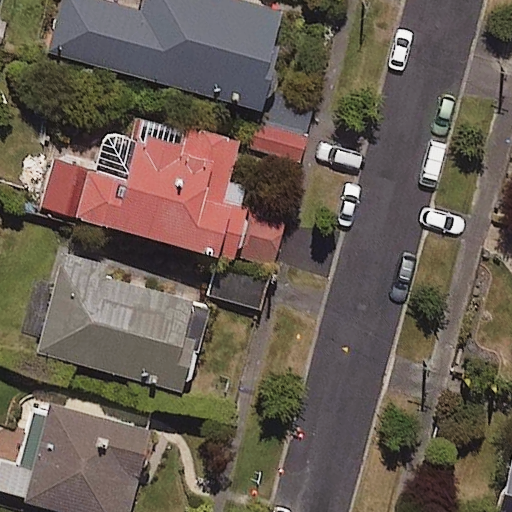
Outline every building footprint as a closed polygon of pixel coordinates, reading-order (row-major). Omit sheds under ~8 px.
[(284,15),(229,0),(145,0),(143,11),(101,0),(62,0),(48,54),(258,110),(284,15)] [(239,148),(137,119),(131,142),(103,134),(94,163),(63,154),(46,215),(226,266),(248,189),(229,184),(239,148)] [(105,267),(63,256),(38,354),(187,393),(208,310),(101,282),(105,267)] [(129,511),(150,435),(37,405),(20,467),(0,461),(0,495),(61,511),(129,511)] [(511,511),(511,472),(499,511),(511,511)]
